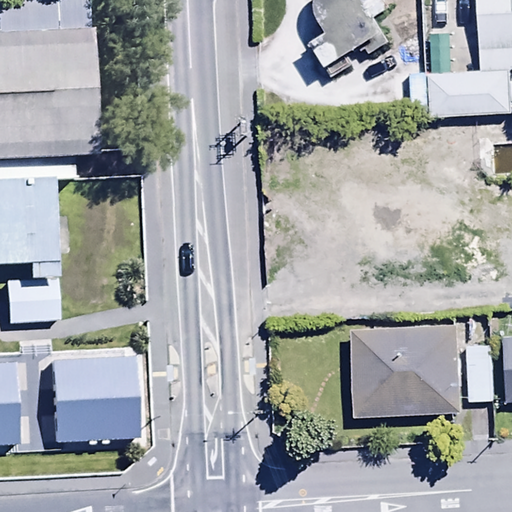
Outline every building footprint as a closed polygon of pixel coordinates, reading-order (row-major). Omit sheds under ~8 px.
[(85,0),(0,0),(0,165),(97,158),(85,0)] [(389,10),(382,0),(315,0),(313,10),(314,16),(324,31),(308,41),(332,80),(351,68),(345,58),(358,50),(361,55),(365,53),(367,57),(388,44),(373,20),(389,10)] [(511,0),(476,0),(479,72),(507,73),(511,72),(511,0)] [(511,104),(509,105),(507,73),(427,74),(428,119),(511,115),(511,104)] [(428,119),(427,74),(392,76),(394,120),(428,119)] [(54,174),(0,177),(0,271),(60,267),(54,174)] [(362,289),(363,292),(499,286),(497,247),(482,247),(480,196),(357,201),(359,262),(352,262),(354,289),(362,289)] [(71,276),(9,280),(11,319),(73,315),(71,276)] [(455,327),(352,331),(355,419),(459,415),(455,327)] [(511,405),(511,337),(502,338),(505,406),(511,405)] [(490,347),(466,348),(468,403),(493,402),(490,347)]
